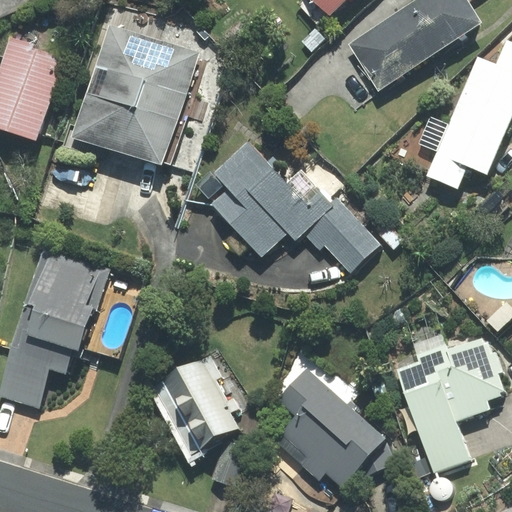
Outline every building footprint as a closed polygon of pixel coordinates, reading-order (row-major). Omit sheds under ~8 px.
[(343,0),(315,0),(329,14),(343,0)] [(466,0),(416,0),(400,11),(429,56),(481,22),(466,0)] [(429,56),(400,11),(349,43),(379,88),(429,56)] [(172,164),(204,62),(195,59),(198,52),(108,24),(74,134),(172,164)] [(466,166),(487,175),(511,116),(511,42),(506,40),(495,65),(478,58),(429,175),(457,187),(466,166)] [(0,126),(37,139),(64,59),(10,41),(0,70),(0,126)] [(336,195),(330,200),(301,171),(287,184),(249,143),(217,173),(233,189),(216,204),(262,252),(287,229),(295,237),(301,231),(319,250),(324,246),(350,274),(383,244),(336,195)] [(506,204),(496,192),(473,214),(483,225),(506,204)] [(73,349),(79,351),(92,308),(97,310),(108,270),(42,251),(0,392),(0,395),(39,407),(50,370),(66,374),(73,349)] [(511,391),(511,390),(491,333),(453,346),(447,330),(418,341),(425,360),(403,368),(440,470),(475,457),(462,418),(495,407),(492,399),(511,391)] [(396,463),(385,438),(346,403),(359,393),(301,350),(277,397),(295,414),(278,443),(319,480),(326,473),(342,487),(362,468),(366,477),(396,463)] [(231,414),(240,409),(233,396),(228,399),(217,381),(223,378),(210,356),(153,387),(191,455),(239,429),(231,414)] [(258,459),(235,445),(212,483),(235,497),(258,459)]
